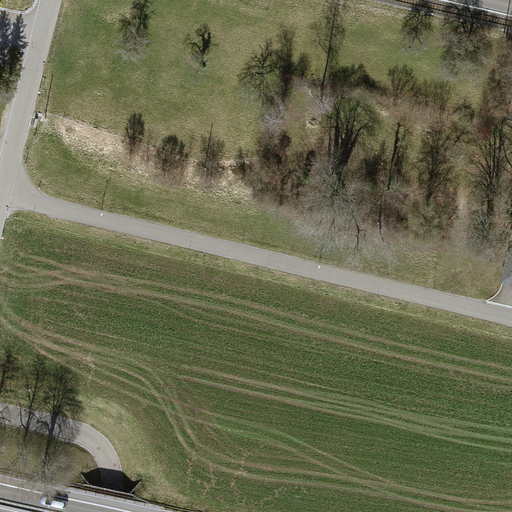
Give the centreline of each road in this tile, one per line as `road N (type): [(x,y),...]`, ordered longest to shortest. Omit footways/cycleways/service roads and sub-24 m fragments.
road 1 (track): [(0,196),(511,315)]
road 2 (track): [(0,196),(51,0)]
road 3 (track): [(108,511),(111,469),(99,446),(0,410)]
